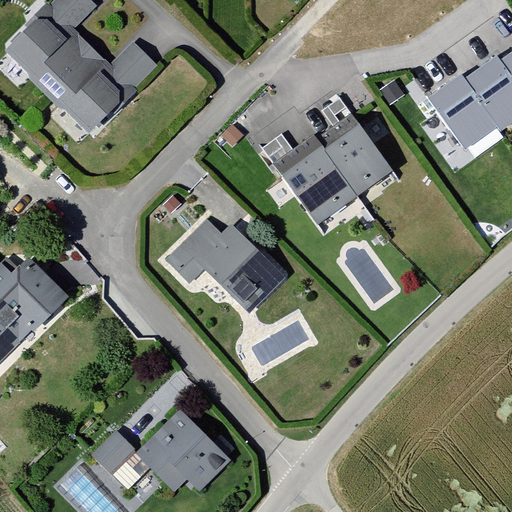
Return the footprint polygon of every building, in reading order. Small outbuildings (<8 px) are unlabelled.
[(100,9),(90,0),(57,0),(6,57),(97,140),(160,71),(135,49),(114,72),(75,37),(100,9)] [(511,51),(500,60),(511,76),(511,51)] [(511,77),(497,56),(464,79),(502,131),(511,123),(511,77)] [(460,75),(428,98),(465,150),(498,127),(460,75)] [(379,90),(390,106),(405,95),(395,79),(379,90)] [(355,111),(272,166),(317,233),(400,178),(355,111)] [(225,238),(208,222),(169,261),(194,286),(206,274),(250,317),(286,281),(234,229),(225,238)] [(21,276),(2,257),(0,259),(0,365),(22,343),(29,350),(76,303),(35,262),(21,276)] [(239,463),(181,411),(140,457),(181,494),(188,485),(205,500),(239,463)] [(134,451),(114,432),(91,455),(111,475),(134,451)]
